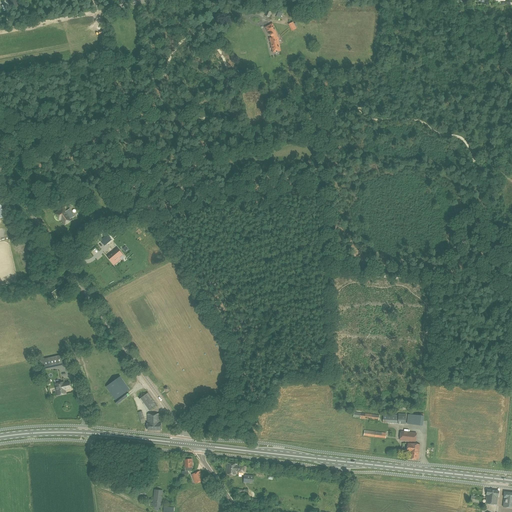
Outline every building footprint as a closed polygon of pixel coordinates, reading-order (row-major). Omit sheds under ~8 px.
[(8,0),(12,8),(20,5),(18,0),(8,0)] [(271,34),(271,35),(271,36),(272,36),(273,38),(271,38),(274,52),(275,52),(277,51),(280,50),(278,43),(279,43),(278,34),(272,25),(266,28),(270,34),(271,34)] [(72,200),(69,192),(62,194),(65,203),(72,200)] [(67,212),(64,207),(55,213),(60,220),(61,219),(65,224),(72,220),(71,218),(70,218),(66,212),(67,212)] [(116,247),(106,255),(111,263),(119,257),(119,258),(123,255),(116,247)] [(59,287),(52,293),(56,298),(63,293),(59,287)] [(45,368),(63,364),(61,355),(43,359),(45,368)] [(115,400),(130,389),(121,376),(106,387),(115,400)] [(65,390),(71,388),(69,382),(64,383),(56,385),(58,395),(66,393),(65,390)] [(157,405),(148,392),(139,399),(148,411),(157,405)] [(136,396),(130,399),(134,409),(140,407),(136,396)] [(406,424),(406,414),(398,413),(398,415),(391,414),(383,414),(383,423),(406,424)] [(147,430),(161,430),(161,423),(160,423),(160,414),(148,414),(148,423),(147,423),(147,430)] [(424,414),(409,414),(409,424),(424,424),(424,414)] [(386,433),(365,430),(364,435),(386,438),(386,433)] [(416,433),(401,432),(400,440),(416,442),(416,433)] [(419,460),(420,444),(411,443),(411,444),(408,444),(407,450),(410,451),(409,459),(419,460)] [(185,471),(193,470),(192,459),(185,459),(185,471)] [(228,463),(226,474),(236,475),(237,472),(245,473),(245,466),(237,465),(238,464),(228,463)] [(195,484),(204,481),(200,471),(191,474),(195,484)] [(161,508),(163,490),(154,489),(153,507),(161,508)] [(498,496),(499,491),(487,489),(487,494),(486,503),(497,505),(498,496)] [(511,492),(505,492),(504,497),(503,507),(511,507),(511,492)]
